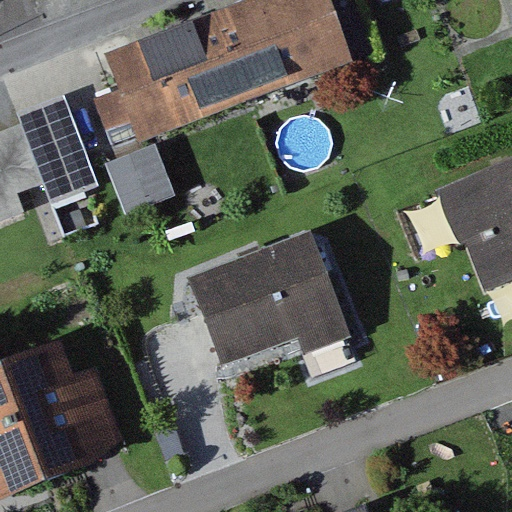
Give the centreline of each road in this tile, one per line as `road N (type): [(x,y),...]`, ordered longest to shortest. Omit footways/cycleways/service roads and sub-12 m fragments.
road 1 (residential): [(511,385),(181,511)]
road 2 (residential): [(189,0),(0,75)]
